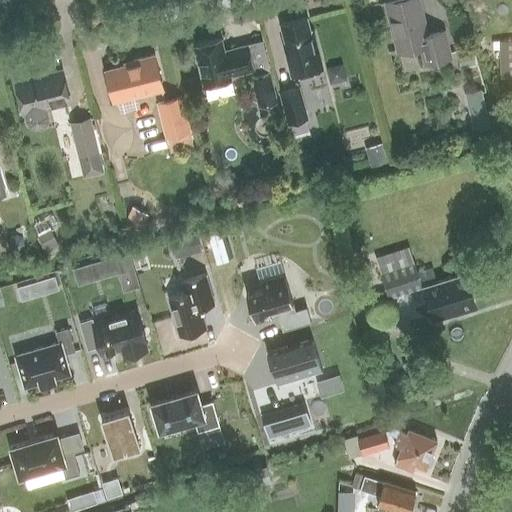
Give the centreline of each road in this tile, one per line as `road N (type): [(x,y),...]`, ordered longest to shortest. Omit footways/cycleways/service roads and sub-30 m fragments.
road 1 (residential): [(0,421),(231,353)]
road 2 (tertiary): [(511,385),(458,511)]
